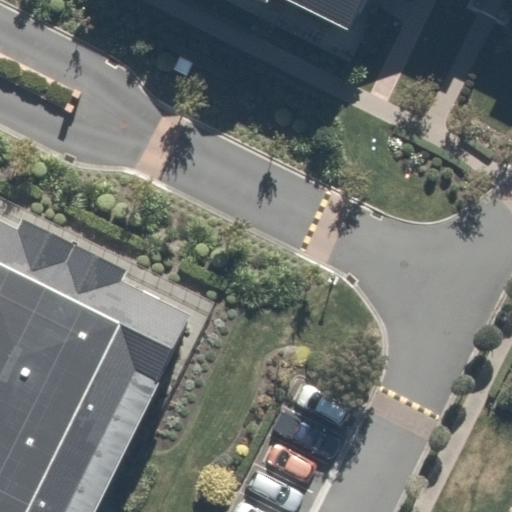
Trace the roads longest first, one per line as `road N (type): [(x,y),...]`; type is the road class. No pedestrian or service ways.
road 1 (residential): [(150,138),(452,289)]
road 2 (residential): [(452,289),(346,511)]
road 3 (residential): [(0,30),(87,75),(150,138)]
road 4 (residential): [(150,138),(80,134),(0,100)]
